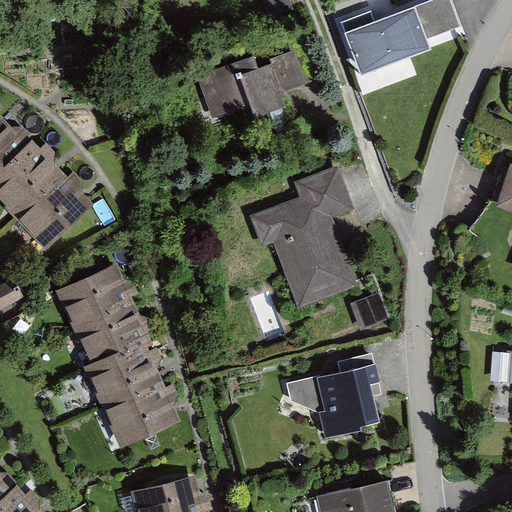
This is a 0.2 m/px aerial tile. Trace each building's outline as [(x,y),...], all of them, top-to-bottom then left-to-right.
[(291,0),(257,0),(265,23),(296,14),(291,0)] [(373,12),(342,23),(362,77),(432,51),(429,42),(464,29),(453,0),(432,0),(376,21),(373,12)] [(307,36),(196,77),(213,123),(245,112),(250,126),(293,110),(287,94),(323,80),(307,36)] [(98,201),(0,109),(0,205),(50,252),(98,201)] [(263,249),(275,245),(299,311),(358,290),(333,220),(355,212),(339,168),(295,184),(301,200),(251,218),(263,249)] [(511,169),(496,211),(511,216),(511,169)] [(122,264),(58,294),(92,366),(84,370),(120,448),(180,420),(158,374),(167,359),(122,264)] [(12,285),(0,291),(0,314),(21,303),(12,285)] [(379,294),(351,306),(362,332),(390,321),(379,294)] [(317,409),(320,408),(326,434),(362,426),(361,421),(381,417),(373,381),(381,379),(377,360),(287,380),(291,399),(317,409)] [(0,497),(13,486),(0,471),(0,497)] [(132,494),(136,511),(204,511),(196,479),(132,494)] [(0,511),(44,511),(18,482),(13,486),(0,497),(0,511)] [(392,511),(386,482),(318,497),(321,511),(392,511)]
